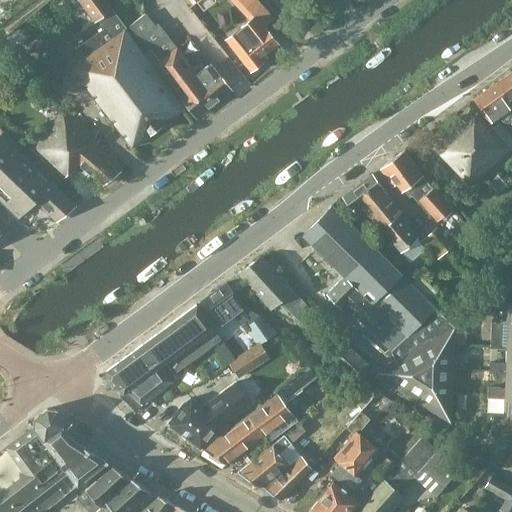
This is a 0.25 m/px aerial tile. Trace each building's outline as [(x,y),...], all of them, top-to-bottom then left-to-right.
[(85,57),(71,69),(129,147),(181,108),(170,94),(140,55),(143,53),(124,30),(125,29),(104,0),(76,0),(92,22),(96,19),(103,29),(77,47),(85,57)] [(276,45),(263,27),(272,19),(255,0),(249,0),(238,10),(246,20),(237,29),(241,34),(228,44),(248,71),(251,69),(255,71),(261,66),(260,62),(265,58),(263,55),(276,45)] [(144,13),(128,26),(146,50),(143,53),(140,55),(170,94),(171,93),(173,92),(174,91),(195,119),(212,105),(230,91),(208,62),(195,72),(176,45),(175,47),(156,23),(153,25),(144,13)] [(0,60),(0,77),(9,69),(0,60)] [(511,71),(494,85),(506,101),(511,96),(511,71)] [(511,109),(509,106),(506,101),(494,85),(475,99),(475,104),(479,110),(483,112),(490,121),(498,115),(504,122),(511,116),(511,109)] [(62,179),(76,164),(101,185),(123,168),(94,144),(97,140),(63,110),(30,149),(62,179)] [(461,121),(431,148),(467,188),(511,148),(511,142),(496,124),(490,129),(476,113),(464,124),(461,121)] [(0,136),(0,200),(16,217),(32,200),(54,221),(73,205),(17,151),(20,148),(4,132),(0,136)] [(431,189),(421,177),(402,151),(379,168),(392,186),(395,184),(401,192),(402,190),(408,198),(411,196),(416,203),(418,202),(435,221),(450,209),(432,188),(431,189)] [(492,173),(499,184),(510,177),(503,165),(492,173)] [(341,196),(342,196),(351,209),(360,221),(367,216),(399,254),(416,238),(397,215),(401,212),(371,173),(341,196)] [(394,358),(376,368),(375,377),(451,423),(454,327),(437,310),(436,312),(427,303),(408,283),(331,206),(302,235),(344,276),(326,295),(351,319),(354,316),(390,351),(391,350),(394,358)] [(436,258),(455,241),(440,224),(420,241),(436,258)] [(300,323),(312,312),(261,256),(237,274),(270,310),(279,301),(300,323)] [(417,274),(408,283),(427,303),(437,294),(417,274)] [(225,283),(200,302),(218,326),(243,307),(225,283)] [(511,303),(493,303),(492,321),(490,321),(489,349),(505,350),(506,350),(506,347),(511,347),(511,303)] [(117,389),(122,395),(130,389),(141,403),(175,378),(172,374),(221,339),(196,305),(111,366),(111,365),(104,370),(103,377),(111,388),(117,389)] [(258,343),(269,337),(276,332),(260,315),(246,325),(258,343)] [(339,338),(323,356),(352,383),(368,365),(339,338)] [(237,379),(268,359),(259,344),(228,364),(237,379)] [(488,374),(505,375),(505,373),(511,372),(511,347),(506,347),(506,350),(505,350),(505,364),(488,363),(488,374)] [(308,366),(276,391),(283,401),(316,377),(308,366)] [(505,375),(504,389),(487,388),(486,399),(503,400),(504,400),(504,397),(511,397),(511,372),(505,373),(505,375)] [(250,374),(235,385),(249,403),(264,393),(250,374)] [(222,424),(249,403),(235,385),(235,384),(202,408),(190,399),(182,404),(166,425),(200,449),(220,422),(222,424)] [(267,442),(296,421),(276,395),(201,450),(224,465),(247,448),(252,456),(268,444),(267,442)] [(511,397),(504,397),(504,400),(503,400),(486,399),(486,412),(485,424),(491,424),(490,437),(511,437),(511,397)] [(44,511),(78,486),(77,485),(107,462),(95,455),(84,448),(70,439),(60,425),(61,425),(62,420),(55,410),(47,409),(34,418),(33,428),(4,448),(23,474),(21,474),(0,490),(0,511),(44,511)] [(363,437),(357,432),(369,419),(359,412),(345,428),(352,434),(333,458),(340,463),(331,474),(343,484),(340,487),(332,481),(330,484),(328,483),(322,493),(307,511),(350,511),(358,502),(343,490),(350,483),(353,486),(358,479),(355,476),(377,448),(369,442),(373,438),(367,433),(363,437)] [(299,455),(283,436),(237,473),(281,500),(310,469),(300,457),(281,472),(279,471),(299,455)] [(417,441),(396,464),(382,480),(353,511),(386,511),(401,496),(397,494),(412,477),(434,496),(458,469),(437,450),(432,455),(417,441)] [(371,471),(382,480),(396,464),(385,454),(371,471)] [(83,489),(98,506),(130,478),(111,465),(83,489)] [(505,500),(499,510),(502,511),(511,511),(511,489),(490,477),(484,487),(505,500)] [(130,478),(98,506),(98,507),(94,511),(95,511),(125,511),(148,492),(149,490),(130,478)] [(167,511),(172,504),(156,495),(137,511),(167,511)]
